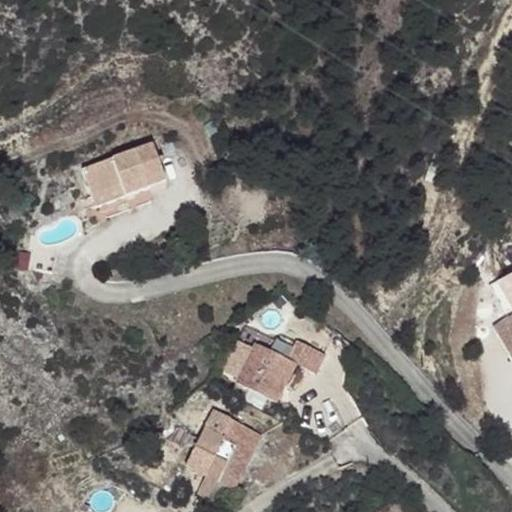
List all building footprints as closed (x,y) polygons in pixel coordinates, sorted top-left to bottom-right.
[(90,155),(105,193),(172,172),(158,132),(90,155)] [(66,238),(37,231),(32,254),(61,262),(66,238)] [(256,324),(237,363),(271,379),(280,360),(288,364),(297,344),(316,353),(326,335),(300,322),(290,341),(256,324)] [(288,364),(280,360),(271,379),(278,383),(288,364)] [(171,419),(162,439),(178,448),(182,439),(194,445),(188,460),(236,480),(264,428),(234,413),(224,429),(207,421),(199,435),(171,419)] [(422,511),(401,492),(380,511),(422,511)]
